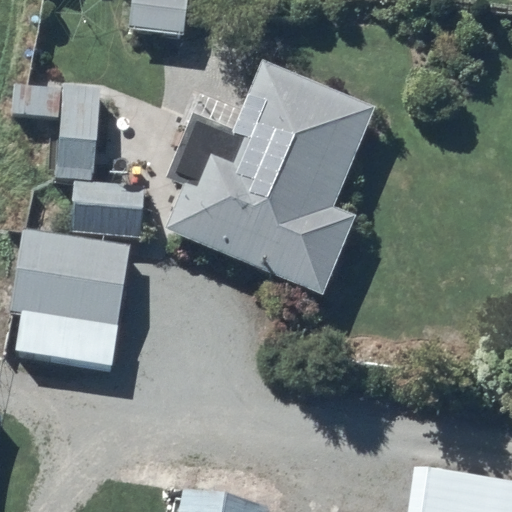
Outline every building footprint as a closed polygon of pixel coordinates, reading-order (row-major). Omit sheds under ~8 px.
[(179,0),(132,0),(133,33),(179,33),(179,0)] [(370,120),(264,75),(231,155),(203,143),(166,234),(321,298),(352,224),(330,215),(370,120)] [(136,209),(77,201),(72,236),(131,244),(136,209)] [(127,245),(28,233),(13,352),(112,364),(127,245)] [(419,481),(414,511),(509,511),(511,495),(419,481)] [(255,511),(175,499),(172,511),(255,511)]
